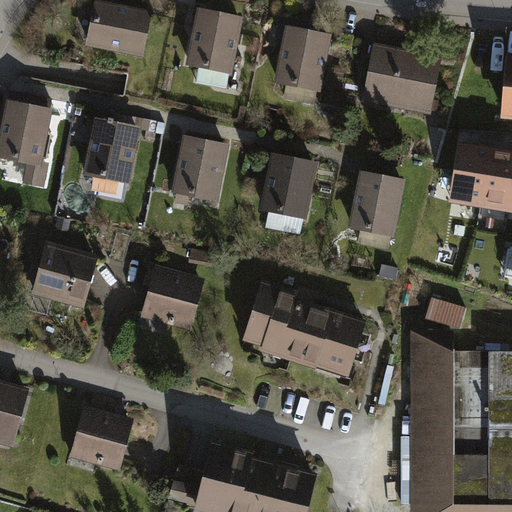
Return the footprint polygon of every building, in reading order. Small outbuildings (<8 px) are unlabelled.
[(140,59),(149,15),(90,3),(81,47),(140,59)] [(221,89),(236,19),(193,11),(181,67),(195,70),(193,83),(221,89)] [(316,95),(327,38),(283,29),(272,86),(316,95)] [(438,59),(370,45),(359,103),(426,116),(438,59)] [(511,61),(504,61),(499,117),(511,118),(511,61)] [(11,103),(0,101),(0,102),(0,160),(20,165),(16,182),(38,186),(43,165),(34,163),(47,101),(13,93),(11,103)] [(114,126),(94,122),(80,191),(117,198),(119,186),(123,187),(134,129),(129,128),(131,118),(116,116),(114,126)] [(226,146),(178,137),(166,196),(215,205),(226,146)] [(482,208),(491,151),(463,147),(454,204),(482,208)] [(510,212),(511,202),(511,154),(491,151),(482,208),(510,212)] [(313,165),(268,155),(256,212),(300,221),(313,165)] [(401,182),(357,173),(345,232),(388,242),(401,182)] [(93,257),(42,243),(28,297),(78,310),(93,257)] [(199,280),(151,266),(136,319),(184,333),(199,280)] [(292,294),(257,283),(239,342),(281,355),(279,361),(311,371),(314,362),(345,372),(360,323),(308,307),(307,309),(289,304),(292,294)] [(434,299),(428,318),(464,328),(470,309),(489,315),(492,305),(442,290),(439,300),(434,299)] [(458,330),(415,329),(415,436),(405,436),(405,504),(415,504),(414,511),(511,511),(511,349),(458,349),(458,330)] [(28,395),(0,387),(0,448),(12,452),(28,395)] [(128,420),(81,407),(67,456),(114,469),(128,420)] [(303,511),(314,474),(207,445),(195,489),(168,482),(163,499),(192,508),(191,511),(303,511)]
